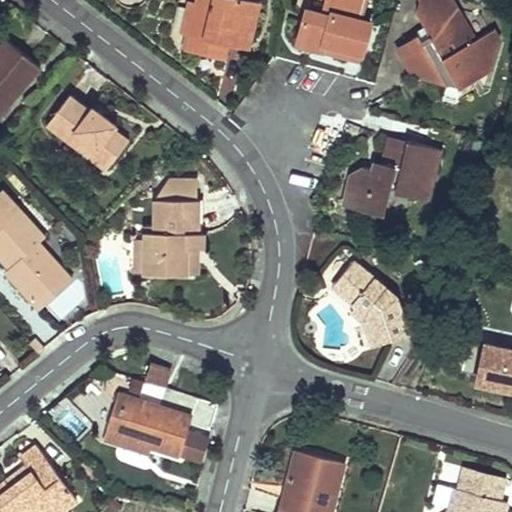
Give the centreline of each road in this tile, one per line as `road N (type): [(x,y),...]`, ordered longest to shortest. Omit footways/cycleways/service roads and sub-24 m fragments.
road 1 (residential): [(259,365),(123,328),(93,339),(0,414)]
road 2 (residential): [(511,442),(259,365)]
road 3 (residential): [(50,0),(202,116),(250,165)]
road 4 (residential): [(250,165),(278,237),(279,273),(259,365)]
road 5 (residential): [(259,365),(220,511)]
road 6 (residential): [(349,87),(250,165)]
